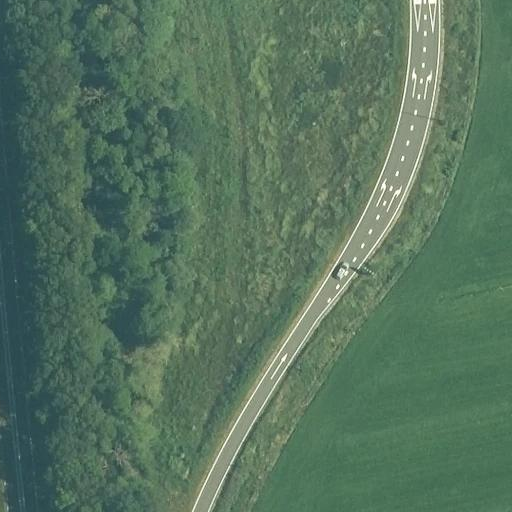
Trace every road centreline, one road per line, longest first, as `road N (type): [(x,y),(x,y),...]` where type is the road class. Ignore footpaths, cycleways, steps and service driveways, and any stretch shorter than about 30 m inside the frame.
road 1 (trunk): [(200,511),(233,440),(370,216),(407,114),(413,0)]
road 2 (trunk): [(20,511),(0,299)]
